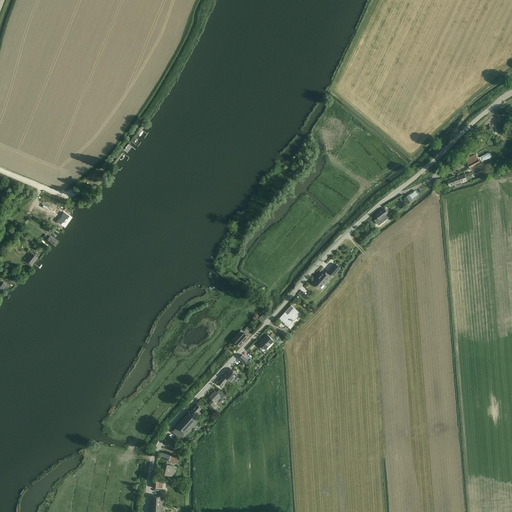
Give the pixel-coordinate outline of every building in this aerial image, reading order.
[(127,152),(132,146),(128,143),(123,149),(127,152)] [(468,163),(467,164),(470,168),(480,163),(478,158),(477,158),(468,163)] [(455,178),(447,180),(449,186),(455,184),(456,186),(462,184),(461,182),(467,180),(466,179),(471,177),(470,173),(465,174),(464,174),(455,178)] [(413,200),(412,198),(409,195),(409,194),(408,195),(405,197),(404,198),(408,204),(413,200)] [(377,218),(374,220),(378,225),(389,216),(387,213),(384,208),(375,215),(377,218)] [(61,219),(59,221),(62,223),(64,221),(65,222),(68,217),(69,218),(70,216),(65,212),(63,215),(65,216),(62,220),(61,219)] [(50,236),(47,239),(50,241),(53,244),(56,241),(56,240),(50,236)] [(32,254),(27,260),(31,263),(36,257),(32,254)] [(333,276),(340,268),(335,264),(328,272),(333,276)] [(329,278),(326,275),(322,272),(320,275),(319,275),(313,282),(319,288),(323,284),(324,284),(329,278)] [(288,326),(299,314),(291,306),(280,318),(288,326)] [(239,347),(247,337),(242,333),(234,342),(239,347)] [(265,350),(273,340),(267,335),(258,344),(265,350)] [(242,354),(238,358),(244,363),(247,359),(242,354)] [(223,376),(228,379),(231,382),(237,374),(229,368),(223,376)] [(222,386),(228,379),(223,376),(217,383),(222,386)] [(223,393),(219,389),(216,392),(215,391),(209,397),(212,400),(209,404),(209,403),(214,408),(216,405),(213,403),(216,401),(216,402),(220,398),(219,397),(220,396),(223,398),(225,395),(224,394),(223,393)] [(181,440),(199,420),(196,417),(200,413),(199,411),(201,408),(197,404),(172,432),(181,440)] [(160,452),(159,459),(168,461),(170,455),(160,452)] [(172,477),(174,466),(163,464),(160,474),(172,477)] [(152,496),(150,511),(162,511),(164,496),(165,496),(165,492),(159,492),(158,496),(152,496)]
